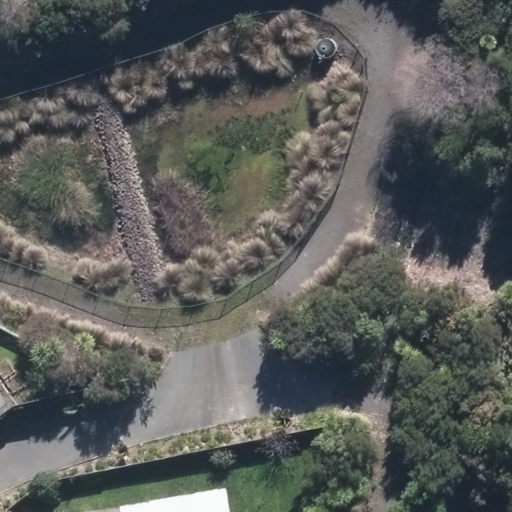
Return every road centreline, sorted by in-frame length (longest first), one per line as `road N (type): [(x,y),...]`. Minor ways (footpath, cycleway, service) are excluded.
road 1 (track): [(264,373),(345,282),(391,174),(402,80),(381,0)]
road 2 (track): [(0,474),(264,373)]
road 3 (track): [(250,0),(105,60),(0,84)]
road 4 (track): [(0,290),(149,328),(236,328)]
